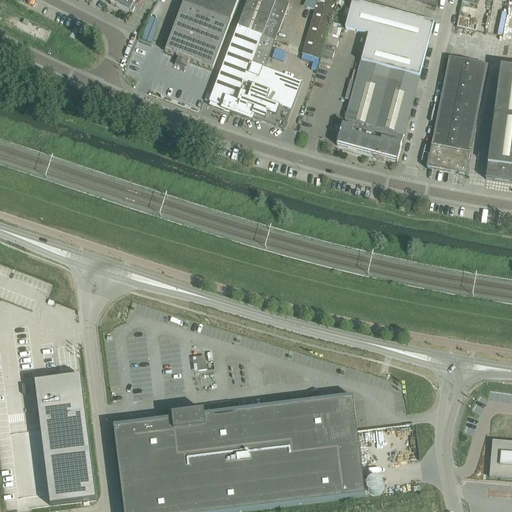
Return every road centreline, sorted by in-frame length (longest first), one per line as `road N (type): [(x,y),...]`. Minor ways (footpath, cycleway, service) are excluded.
road 1 (secondary): [(0,229),(314,331),(456,364)]
road 2 (unclassified): [(100,88),(248,144),(407,189)]
road 3 (unclassified): [(407,189),(454,0)]
road 4 (unclassified): [(454,511),(442,439),(456,364)]
road 5 (unclassified): [(100,88),(118,45),(110,31),(48,0)]
